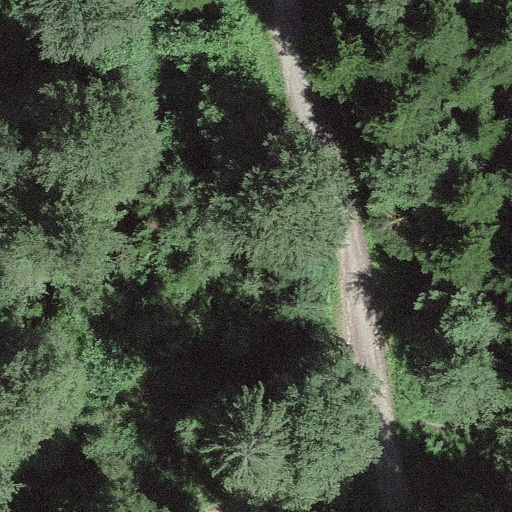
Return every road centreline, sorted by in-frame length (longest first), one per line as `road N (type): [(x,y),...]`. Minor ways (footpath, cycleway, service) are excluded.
road 1 (track): [(375,373),(356,256),(301,105),(299,0)]
road 2 (track): [(398,511),(375,373)]
